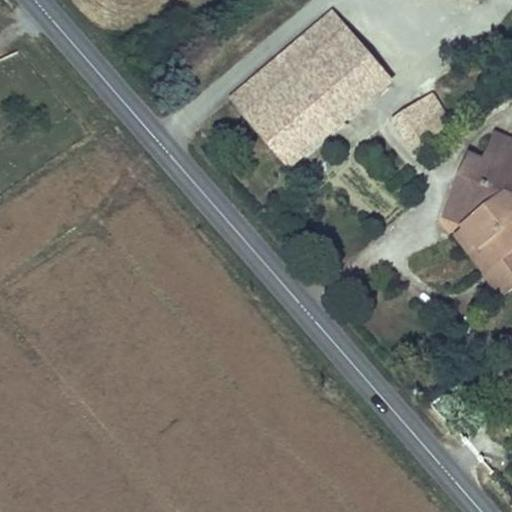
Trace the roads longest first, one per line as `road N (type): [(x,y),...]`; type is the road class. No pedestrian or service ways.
road 1 (secondary): [(169,143),(488,511)]
road 2 (unclassified): [(169,143),(330,0)]
road 3 (secondary): [(44,0),(169,143)]
